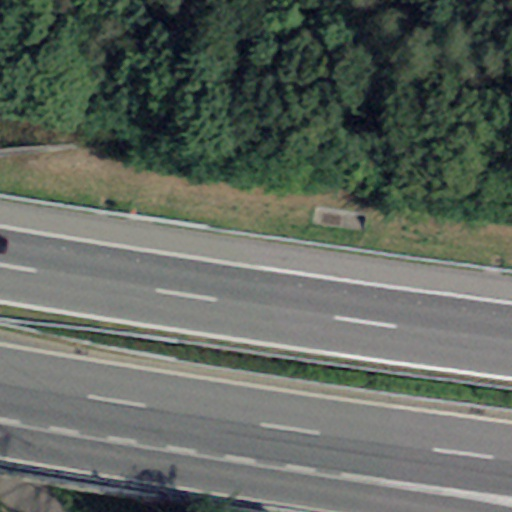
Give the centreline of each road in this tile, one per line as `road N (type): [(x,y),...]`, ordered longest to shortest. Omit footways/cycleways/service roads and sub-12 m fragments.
road 1 (motorway): [(511,346),(0,271)]
road 2 (motorway): [(0,386),(281,425)]
road 3 (motorway): [(281,425),(511,456)]
road 4 (motorway): [(281,425),(472,511)]
